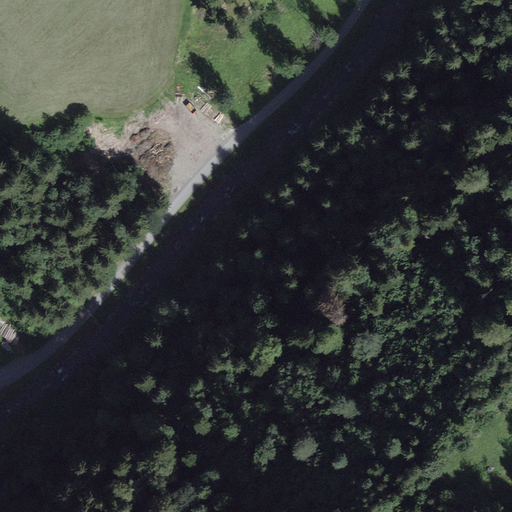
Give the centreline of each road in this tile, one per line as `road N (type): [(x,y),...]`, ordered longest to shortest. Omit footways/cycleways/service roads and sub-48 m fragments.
road 1 (unclassified): [(0,386),(83,316),(184,194),(306,75),(366,0)]
road 2 (track): [(511,467),(438,482),(391,511)]
